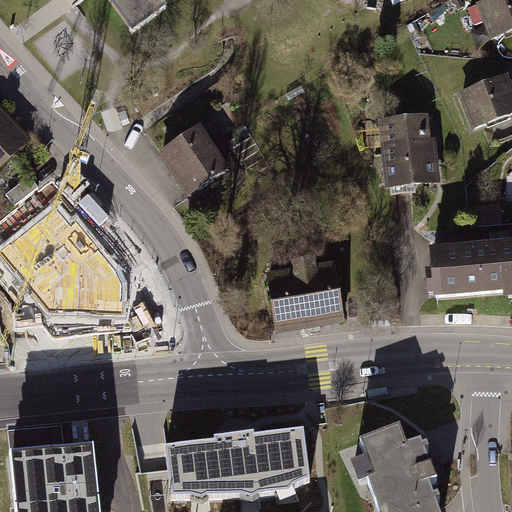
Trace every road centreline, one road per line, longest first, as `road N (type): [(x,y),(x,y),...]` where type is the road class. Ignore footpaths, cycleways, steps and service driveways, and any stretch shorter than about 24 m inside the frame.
road 1 (tertiary): [(204,375),(196,312),(163,246),(0,64)]
road 2 (secondary): [(486,356),(204,375)]
road 3 (secondary): [(204,375),(0,397)]
road 4 (residential): [(486,356),(483,511)]
